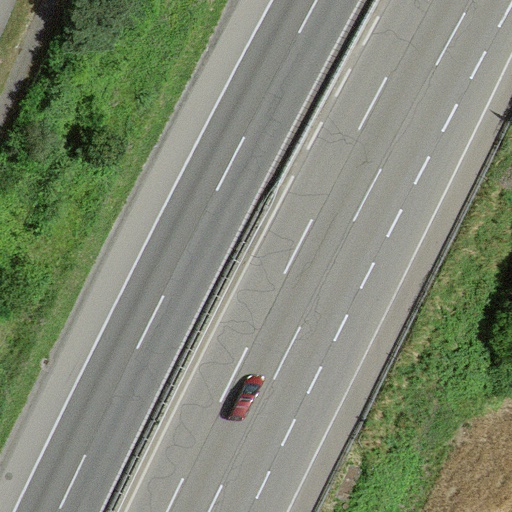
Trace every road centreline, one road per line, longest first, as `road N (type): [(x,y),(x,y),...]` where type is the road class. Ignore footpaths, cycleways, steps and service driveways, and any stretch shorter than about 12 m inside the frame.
road 1 (motorway): [(187,511),(450,0)]
road 2 (motorway): [(316,0),(58,511)]
